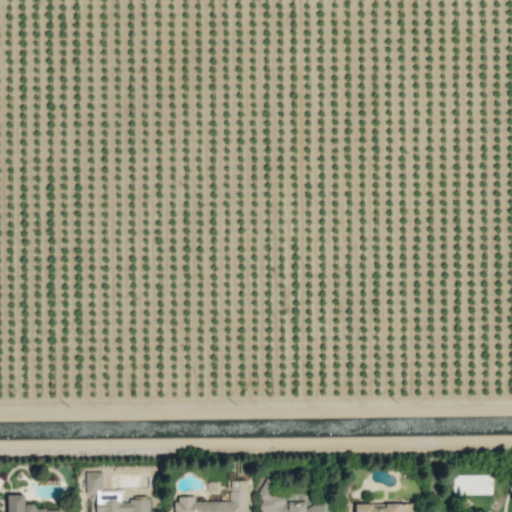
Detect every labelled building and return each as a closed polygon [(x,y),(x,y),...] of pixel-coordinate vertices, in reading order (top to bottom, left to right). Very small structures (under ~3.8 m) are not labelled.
[(148,511),(148,501),(119,501),(119,493),(101,493),(101,472),(84,472),(84,495),(94,495),(94,511),(148,511)] [(259,511),(331,511),(333,507),(305,500),(305,503),(288,499),(289,496),(271,492),(274,481),(263,478),(258,498),(263,499),(259,511)] [(228,502),(193,501),(193,497),(174,496),(173,511),(246,511),(247,481),(228,481),(228,502)] [(23,495),(6,495),(6,511),(60,511),(61,509),(34,510),(33,504),(24,505),(23,495)] [(354,504),(353,511),(412,511),(413,503),(354,504)]
